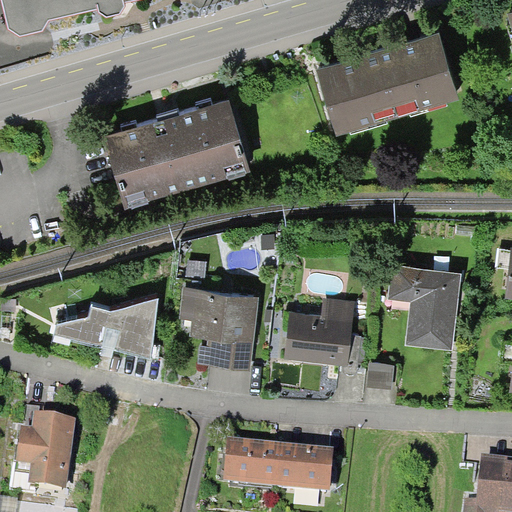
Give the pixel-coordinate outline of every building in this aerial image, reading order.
[(0,0),(0,3),(5,25),(17,33),(41,27),(47,17),(95,6),(96,8),(104,14),(118,10),(123,2),(122,0),(0,0)] [(454,94),(436,32),(376,51),(395,112),(454,94)] [(335,130),(395,112),(376,51),(316,69),(335,130)] [(135,128),(104,137),(123,200),(245,163),(227,101),(196,110),(195,107),(177,113),(178,115),(156,122),(156,119),(134,125),(135,128)] [(260,248),(269,248),(269,237),(260,237),(260,248)] [(185,278),(201,279),(203,263),(186,261),(185,278)] [(406,342),(447,347),(455,275),(397,268),(394,290),(412,292),(406,342)] [(226,365),(244,367),(252,297),(184,289),(181,316),(194,318),(192,333),(229,338),(226,365)] [(112,348),(148,357),(155,295),(108,308),(89,303),(86,313),(75,316),(70,337),(100,345),(105,325),(117,328),(112,348)] [(306,359),(340,363),(345,320),(292,314),(289,343),(307,345),(306,359)] [(389,382),(391,367),(368,364),(366,379),(389,382)] [(59,493),(68,429),(36,424),(37,411),(23,409),(19,438),(21,438),(16,468),(11,467),(7,491),(33,494),(33,489),(59,493)] [(226,484),(274,488),(278,455),(229,450),(226,484)] [(327,460),(278,455),(274,488),(323,493),(327,460)] [(511,511),(511,470),(479,467),(475,505),(465,504),(464,511),(511,511)]
